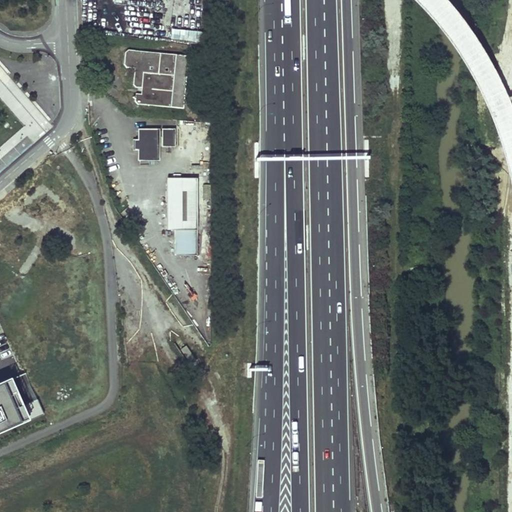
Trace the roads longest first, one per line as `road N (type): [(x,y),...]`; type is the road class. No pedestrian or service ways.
road 1 (motorway): [(377,511),(355,295),(347,0)]
road 2 (motorway): [(332,511),(318,0)]
road 3 (motorway): [(284,157),(301,511)]
road 4 (motorway): [(284,157),(271,448)]
road 5 (motorway): [(281,0),(284,157)]
